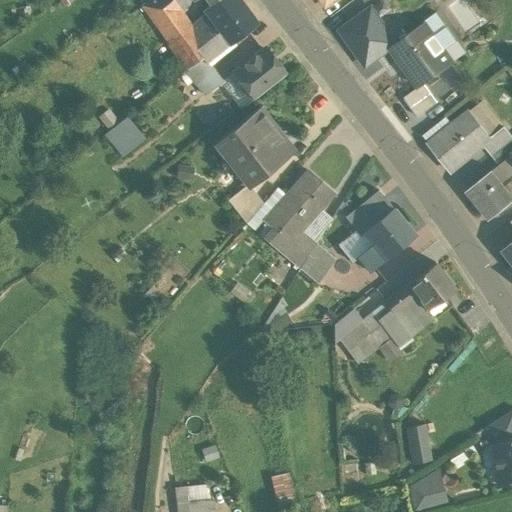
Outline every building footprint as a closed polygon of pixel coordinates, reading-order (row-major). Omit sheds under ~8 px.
[(180,11),(171,0),(149,0),(141,6),(189,67),(200,59),(193,50),(201,44),(210,37),(213,35),(201,18),(191,25),(180,11)] [(171,0),(180,11),(194,0),(208,0),(211,4),(215,0),(171,0)] [(201,18),(213,35),(210,37),(221,50),(251,28),(257,23),(239,0),(215,0),(211,4),(203,9),(207,13),(201,18)] [(340,30),(365,66),(390,48),(396,44),(370,8),(340,30)] [(396,44),(390,48),(418,87),(465,53),(436,14),(396,44)] [(210,37),(201,44),(193,50),(200,59),(205,63),(206,62),(221,50),(210,37)] [(264,48),(234,71),(243,82),(240,84),(252,99),(284,74),(264,48)] [(205,63),(200,59),(189,67),(184,72),(203,96),(222,81),(206,62),(205,63)] [(113,124),(116,113),(102,110),(99,121),(113,124)] [(259,110),(216,145),(247,184),(248,185),(289,153),(280,141),(283,139),(259,110)] [(468,114),(428,146),(451,174),(484,147),(491,142),(490,140),(468,114)] [(144,143),(128,124),(102,145),(118,165),(136,151),(145,162),(159,150),(150,139),(144,143)] [(511,137),(504,128),(490,140),(491,142),(484,147),(491,156),(511,139),(511,137)] [(511,139),(491,156),(499,166),(511,156),(511,139)] [(511,156),(499,166),(493,171),(504,187),(511,180),(511,156)] [(306,170),(263,220),(289,243),(301,229),(332,193),(306,170)] [(493,171),(492,170),(466,192),(489,220),(511,201),(511,196),(504,187),(493,171)] [(247,184),(227,200),(246,223),(262,203),(248,185),(247,184)] [(375,191),(344,217),(359,235),(363,232),(390,210),(375,191)] [(390,210),(363,232),(372,242),(384,257),(412,234),(391,209),(390,210)] [(315,241),(301,229),(289,243),(281,252),(298,267),(315,241)] [(384,257),(372,242),(360,252),(355,256),(367,271),(384,257)] [(511,243),(503,250),(511,262),(511,243)] [(455,289),(435,263),(407,284),(407,285),(384,302),(390,310),(403,328),(409,335),(432,317),(433,319),(451,305),(445,297),(455,289)] [(403,328),(390,310),(368,328),(365,330),(378,348),(403,328)] [(361,320),(346,332),(341,341),(358,363),(378,348),(365,330),(368,328),(361,320)] [(495,444),(511,440),(511,411),(486,428),(495,444)] [(423,425),(405,428),(412,464),(429,461),(423,425)] [(511,440),(495,444),(493,444),(500,488),(511,485),(511,440)] [(289,471),(271,475),(275,500),(293,496),(289,471)] [(411,489),(415,509),(445,502),(438,472),(411,489)] [(188,511),(185,487),(174,488),(176,511),(188,511)] [(213,511),(212,500),(187,503),(188,511),(213,511)]
